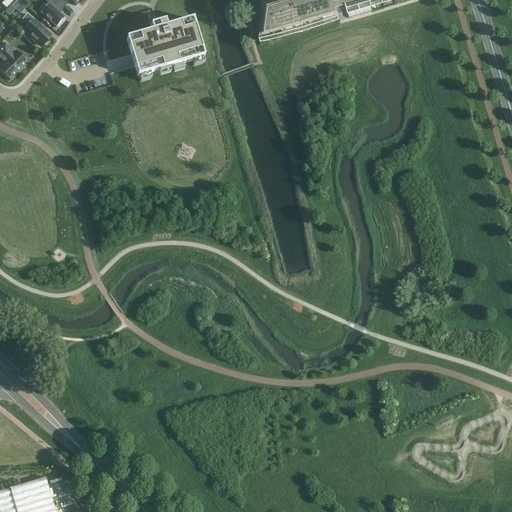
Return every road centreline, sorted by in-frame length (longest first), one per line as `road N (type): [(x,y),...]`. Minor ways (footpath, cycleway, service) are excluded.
road 1 (residential): [(98,0),(19,92),(0,89)]
road 2 (tertiary): [(97,464),(6,365)]
road 3 (tertiary): [(0,382),(97,464)]
